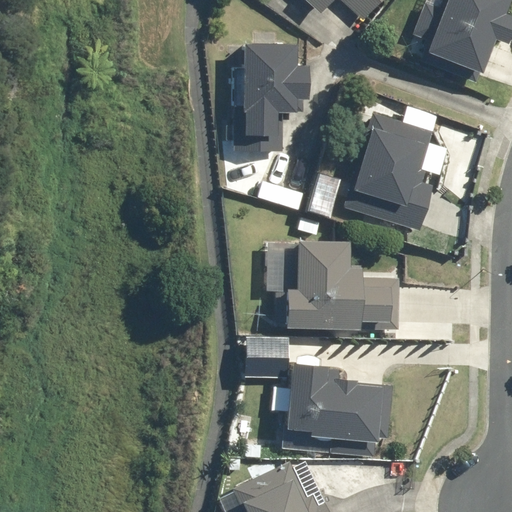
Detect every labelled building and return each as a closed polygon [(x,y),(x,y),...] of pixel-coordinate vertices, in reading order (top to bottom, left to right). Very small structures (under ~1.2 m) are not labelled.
[(304,0),(318,12),(329,0),(336,0),(362,20),(378,0),(304,0)] [(429,40),(422,59),(479,79),(494,39),(507,44),(511,30),(511,16),(503,13),(507,0),(443,0),(440,8),(424,3),(413,34),(429,40)] [(241,105),(233,105),(233,150),(259,150),(281,150),(281,110),(294,110),(294,99),(307,99),(307,65),(294,65),(294,44),(242,43),(242,44),(241,105)] [(431,183),(412,178),(427,129),(371,112),(355,163),(354,163),(343,203),(341,210),(418,231),(431,183)] [(348,238),(296,237),(295,286),(285,286),(284,324),(358,326),(359,325),(395,328),(398,279),(358,277),(358,263),(347,263),(348,238)] [(325,363),(290,360),(288,395),(285,430),(332,434),(331,452),(372,455),(373,438),(376,438),(380,382),(324,378),(325,363)] [(291,460),(231,487),(242,511),(328,511),(324,501),(312,506),(291,460)]
